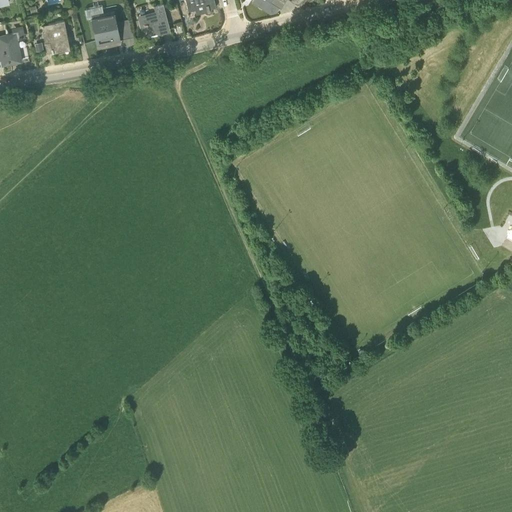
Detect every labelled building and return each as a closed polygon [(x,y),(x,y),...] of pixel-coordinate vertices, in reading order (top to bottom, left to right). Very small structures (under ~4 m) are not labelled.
[(185,0),(188,11),(195,9),(195,7),(206,4),(207,12),(210,11),(209,9),(216,7),(213,0),(185,0)] [(254,0),(255,4),(271,13),(277,12),(280,7),(282,8),(284,4),(284,3),(278,0),(254,0)] [(141,30),(146,29),(148,36),(170,31),(163,3),(153,6),(155,14),(138,18),(141,30)] [(114,12),(107,14),(105,8),(95,10),(96,16),(91,17),(93,28),(96,28),(99,43),(120,39),(114,12)] [(43,31),(47,52),(48,52),(48,50),(51,49),(52,52),(53,52),(53,51),(69,48),(64,20),(55,22),(56,28),(43,31)] [(11,28),(12,33),(0,35),(0,59),(1,59),(2,65),(21,61),(17,39),(24,38),(21,26),(11,28)] [(43,50),(42,41),(34,43),(36,51),(43,50)]
